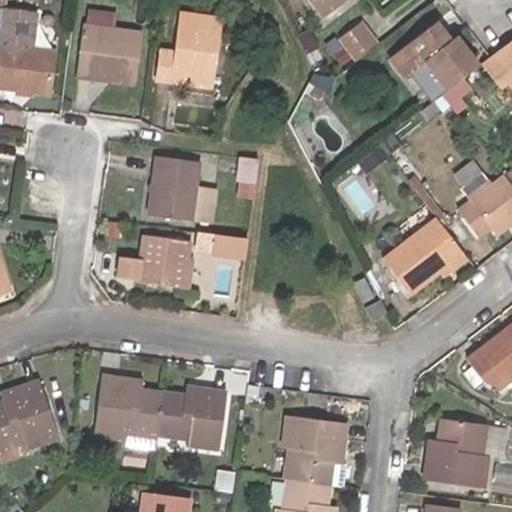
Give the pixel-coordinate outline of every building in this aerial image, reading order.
[(291,0),(309,23),(338,0),(291,0)] [(0,46),(23,49),(28,15),(0,11),(0,46)] [(205,51),(213,52),(216,18),(177,13),(172,50),(156,48),(152,81),(201,86),(205,51)] [(106,76),(105,81),(130,84),(136,32),(79,24),(72,77),(88,79),(89,74),(106,76)] [(333,44),(350,66),(373,48),(356,26),(333,44)] [(411,72),(434,102),(471,72),(449,43),(435,53),(426,40),(421,34),(376,68),(391,88),(401,80),(411,72)] [(511,40),(488,59),(484,63),(481,65),(500,90),(511,104),(511,40)] [(25,87),(25,92),(44,95),(50,53),(0,46),(0,89),(13,91),(14,86),(25,87)] [(209,87),(213,52),(205,51),(201,86),(209,87)] [(434,102),(411,72),(401,80),(423,110),(434,102)] [(252,160),(237,158),(234,181),(249,183),(252,160)] [(195,165),(151,159),(144,217),(186,222),(191,187),(195,165)] [(511,224),(511,202),(497,183),(484,192),(464,209),(451,219),(473,248),(486,238),(489,243),(511,224)] [(191,187),(186,222),(208,225),(213,190),(191,187)] [(464,209),(484,192),(482,188),(460,204),(464,209)] [(401,301),(433,277),(456,259),(429,225),(375,268),(401,301)] [(241,240),(208,236),(206,256),(238,260),(241,240)] [(180,290),(184,260),(186,244),(140,238),(138,261),(117,259),(115,279),(135,282),(135,284),(180,290)] [(438,282),(460,265),(456,259),(433,277),(438,282)] [(184,260),(180,290),(187,291),(190,260),(184,260)] [(361,303),(375,299),(368,275),(353,280),(361,303)] [(374,320),(390,313),(383,297),(366,304),(374,320)] [(510,349),(511,347),(511,338),(507,332),(501,337),(510,349)] [(511,386),(511,347),(510,349),(501,337),(468,363),(485,383),(503,393),(511,386)] [(118,433),(147,437),(148,434),(153,393),(132,390),(124,389),(124,380),(91,376),(83,436),(114,440),(116,440),(118,433)] [(0,395),(1,399),(0,399),(0,445),(14,440),(16,447),(49,435),(32,380),(0,391),(0,395)] [(124,389),(132,390),(133,381),(124,380),(124,389)] [(183,396),(184,387),(176,386),(175,395),(183,396)] [(153,393),(148,434),(174,436),(173,446),(207,449),(214,390),(184,387),(183,396),(175,395),(153,393)] [(279,481),(318,486),(321,463),(322,454),(333,455),(337,423),(276,415),(272,447),(279,448),(276,481),(279,481)] [(427,452),(419,451),(414,484),(473,491),(478,458),(471,457),(474,427),(431,421),(428,443),(427,452)] [(114,447),(146,451),(147,437),(118,433),(116,440),(114,440),(114,447)] [(420,442),(419,451),(427,452),(428,443),(420,442)] [(322,454),(321,463),(332,465),(333,455),(322,454)] [(218,469),(216,488),(232,490),(235,471),(218,469)] [(314,511),(316,505),(318,486),(279,481),(275,510),(267,510),(267,511),(314,511)] [(179,511),(181,498),(136,492),(133,511),(179,511)]
